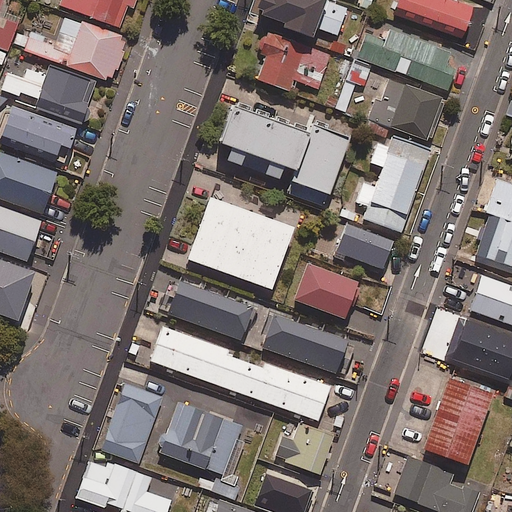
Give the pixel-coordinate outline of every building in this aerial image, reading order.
[(0,0),(0,62),(3,64),(20,20),(0,11),(0,8),(3,1),(0,0)] [(137,0),(63,0),(62,6),(121,28),(129,7),(134,9),(137,0)] [(333,0),(256,0),(253,9),(311,32),(314,25),(336,33),(347,5),(333,0)] [(472,3),(462,0),(396,0),(392,13),(461,36),(472,3)] [(30,32),(29,36),(18,32),(14,43),(25,46),(23,50),(112,82),(128,40),(65,17),(57,41),(30,32)] [(449,52),(389,30),(386,40),(365,32),(357,56),(446,88),(453,69),(444,66),(449,52)] [(329,53),(269,31),(261,52),(266,54),(257,77),(291,89),(294,79),(317,87),(329,53)] [(356,84),(363,87),(370,68),(351,61),(334,107),(345,112),(356,84)] [(47,64),(44,73),(27,67),(23,78),(8,73),(1,91),(21,98),(22,93),(40,99),(37,108),(82,124),(97,82),(47,64)] [(375,98),(363,129),(386,138),(391,125),(429,139),(444,98),(389,78),(381,100),(375,98)] [(310,130),(232,102),(219,139),(231,144),(225,158),(277,177),(282,162),(295,167),(286,191),(323,204),(347,137),(312,124),(310,130)] [(1,144),(65,167),(78,131),(14,108),(1,144)] [(427,146),(392,134),(388,146),(376,142),(370,161),(382,165),(375,186),(363,181),(356,201),(367,205),(363,217),(399,229),(427,146)] [(511,142),(503,167),(511,169),(511,142)] [(59,175),(0,153),(0,198),(44,214),(59,175)] [(489,214),(511,221),(511,184),(500,180),(489,214)] [(292,225),(209,195),(187,257),(270,287),(292,225)] [(35,217),(0,204),(0,251),(30,262),(39,236),(30,233),(35,217)] [(511,221),(489,214),(476,253),(511,264),(511,221)] [(391,239),(347,223),(336,251),(381,267),(391,239)] [(356,280),(307,261),(293,297),(342,316),(356,280)] [(511,284),(481,273),(469,308),(511,323),(511,284)] [(252,306),(179,280),(167,313),(240,338),(252,306)] [(345,338),(272,314),(261,347),(334,371),(345,338)] [(511,336),(450,316),(437,355),(505,379),(511,358),(511,336)] [(226,349),(162,326),(150,360),(317,419),(329,386),(263,362),(261,367),(224,354),(226,349)] [(491,393),(447,377),(422,446),(466,462),(491,393)] [(161,396),(121,382),(98,448),(138,462),(161,396)] [(240,423),(179,402),(161,452),(222,473),(240,423)] [(294,433),(285,429),(274,453),(320,473),(336,435),(300,419),(294,433)] [(452,473),(409,455),(394,492),(442,511),(470,511),(478,494),(448,482),(452,473)] [(150,475),(105,460),(103,465),(88,460),(76,496),(122,511),(165,511),(170,499),(145,491),(150,475)] [(306,511),(315,482),(280,471),(268,511),(269,511),(306,511)] [(239,487),(215,478),(210,491),(234,500),(239,487)] [(252,511),(218,500),(213,511),(252,511)]
